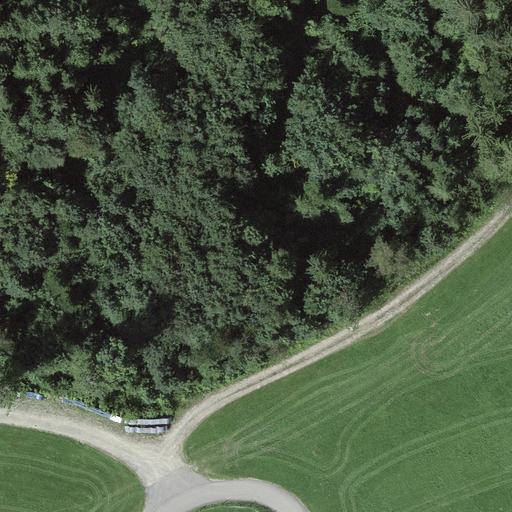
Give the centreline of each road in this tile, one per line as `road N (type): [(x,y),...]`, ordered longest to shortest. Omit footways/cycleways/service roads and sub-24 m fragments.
road 1 (track): [(143,440),(346,335),(487,229),(511,188)]
road 2 (track): [(182,496),(143,440),(0,415)]
